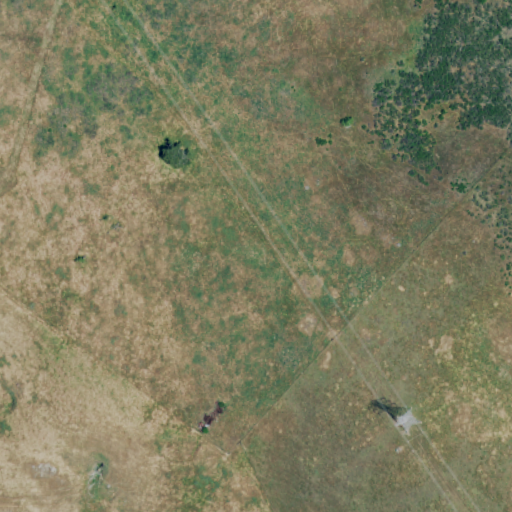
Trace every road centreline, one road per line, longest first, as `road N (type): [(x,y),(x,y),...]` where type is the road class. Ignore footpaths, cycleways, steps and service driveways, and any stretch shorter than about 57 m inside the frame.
road 1 (track): [(88,0),(339,339)]
road 2 (track): [(339,339),(465,511)]
road 3 (track): [(62,0),(0,182)]
